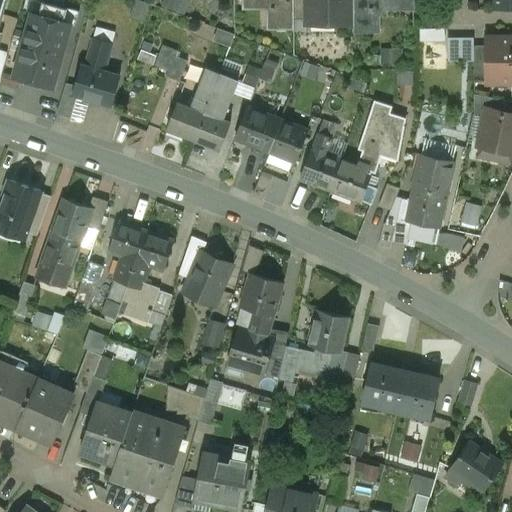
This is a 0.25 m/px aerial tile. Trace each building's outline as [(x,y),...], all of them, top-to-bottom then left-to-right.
[(166,0),(164,7),(187,13),(191,0),(166,0)] [(241,0),(242,9),(270,9),(270,29),(267,29),(267,31),(294,31),(294,21),(293,0),(241,0)] [(305,0),(293,0),(294,21),(306,21),(305,0)] [(353,0),(305,0),(306,21),(306,23),(354,23),(353,0)] [(353,0),(354,23),(354,30),(373,30),(373,13),(383,13),(383,9),(414,8),(413,0),(353,0)] [(43,2),(39,16),(32,15),(15,76),(53,87),(70,25),(64,23),(68,9),(43,2)] [(20,13),(1,7),(0,10),(0,28),(14,33),(20,13)] [(79,12),(68,9),(64,23),(70,25),(75,27),(79,12)] [(96,28),(86,65),(104,71),(115,33),(96,28)] [(446,40),(446,28),(423,28),(423,40),(446,40)] [(511,38),(486,39),(486,47),(486,81),(486,84),(511,83),(511,38)] [(486,47),(474,47),(474,81),(486,81),(486,47)] [(385,64),(403,64),(403,48),(385,48),(385,64)] [(206,57),(198,54),(194,62),(203,65),(206,57)] [(188,61),(176,56),(168,76),(180,80),(188,61)] [(280,63),(269,59),(261,79),(273,83),(280,63)] [(203,65),(194,62),(186,83),(201,88),(193,108),(204,112),(213,89),(210,88),(213,79),(205,76),(208,67),(203,65)] [(86,65),(83,65),(77,85),(74,94),(77,95),(112,105),(120,75),(104,71),(86,65)] [(204,112),(193,140),(221,150),(232,122),(225,119),(240,79),(220,72),(213,89),(204,112)] [(66,82),(58,113),(71,116),(77,95),(74,94),(77,85),(66,82)] [(507,102),(474,95),(474,116),(485,118),(487,110),(504,114),(507,102)] [(287,105),(264,96),(258,110),(282,119),(287,105)] [(394,107),(376,101),(360,149),(365,150),(360,165),(374,171),(380,154),(399,160),(406,124),(390,119),(394,107)] [(193,108),(178,102),(168,130),(169,130),(167,136),(183,142),(185,137),(193,140),(204,112),(193,108)] [(258,110),(248,106),(236,135),(249,140),(248,142),(270,150),(282,119),(258,110)] [(511,115),(504,114),(487,110),(485,118),(479,146),(511,153),(511,115)] [(310,131),(282,119),(270,150),(298,161),(310,131)] [(340,125),(325,120),(315,149),(330,154),(340,125)] [(132,125),(126,144),(143,150),(149,131),(132,125)] [(353,128),(345,126),(342,135),(349,138),(353,128)] [(456,147),(425,140),(422,156),(452,163),(456,147)] [(330,154),(315,149),(304,180),(331,190),(344,160),(330,154)] [(452,163),(422,156),(414,190),(445,197),(452,163)] [(360,165),(344,160),(331,190),(364,201),(370,184),(374,171),(360,165)] [(273,177),(262,172),(254,193),(265,198),(273,177)] [(41,192),(10,181),(0,209),(0,214),(9,218),(4,233),(24,240),(26,233),(40,193),(41,192)] [(379,188),(370,184),(365,199),(374,202),(379,188)] [(401,188),(389,184),(382,204),(393,208),(401,188)] [(414,190),(411,202),(407,221),(411,223),(439,229),(446,197),(445,197),(414,190)] [(40,193),(26,233),(37,237),(51,197),(40,193)] [(411,202),(402,200),(396,227),(392,243),(406,246),(411,223),(407,221),(411,202)] [(93,211),(64,201),(54,232),(84,242),(89,228),(94,211),(93,211)] [(481,224),(483,203),(467,202),(465,222),(481,224)] [(108,209),(95,205),(93,211),(94,211),(89,228),(101,231),(108,209)] [(146,233),(120,223),(110,253),(122,257),(114,282),(127,286),(146,233)] [(384,225),(379,247),(391,249),(392,243),(396,227),(384,225)] [(54,232),(38,279),(68,289),(84,242),(54,232)] [(174,242),(146,233),(127,286),(144,292),(147,284),(152,267),(165,271),(174,242)] [(192,238),(179,275),(189,280),(202,251),(203,252),(206,245),(192,238)] [(472,246),(468,244),(462,253),(466,255),(472,246)] [(264,253),(248,247),(240,273),(250,276),(251,275),(255,276),(264,253)] [(203,252),(202,251),(189,280),(197,283),(191,298),(214,308),(233,265),(203,252)] [(255,276),(251,275),(250,276),(241,308),(257,313),(251,331),(251,332),(266,337),(281,284),(255,276)] [(96,281),(83,276),(76,295),(88,299),(96,281)] [(127,286),(114,282),(108,301),(121,305),(127,286)] [(25,283),(15,307),(13,312),(27,317),(38,287),(25,283)] [(161,289),(147,284),(144,292),(127,286),(121,305),(118,313),(149,323),(152,314),(160,292),(161,289)] [(172,296),(160,292),(152,314),(165,318),(172,296)] [(34,324),(61,334),(67,317),(40,308),(34,324)] [(317,311),(313,328),(311,327),(310,335),(311,336),(308,347),(314,348),(312,353),(299,350),(295,374),(340,384),(348,353),(341,351),(349,318),(317,311)] [(212,318),(206,342),(222,347),(228,323),(212,318)] [(379,327),(368,324),(362,351),(373,354),(379,327)] [(92,329),(86,346),(105,353),(111,336),(92,329)] [(266,337),(251,332),(251,331),(250,331),(250,332),(238,329),(227,364),(264,375),(268,359),(274,339),(273,339),(266,337)] [(288,334),(275,331),(273,339),(274,339),(268,359),(282,362),(285,347),(288,334)] [(299,350),(285,347),(282,362),(279,379),(293,382),(295,374),(299,350)] [(22,360),(2,351),(1,354),(0,355),(0,396),(4,398),(17,370),(17,371),(22,360)] [(87,351),(73,388),(87,393),(94,377),(101,357),(87,351)] [(360,356),(348,353),(340,384),(353,386),(360,356)] [(439,380),(371,364),(362,403),(379,407),(380,406),(413,413),(413,415),(430,418),(439,380)] [(4,398),(0,407),(0,419),(17,427),(39,380),(17,371),(17,370),(4,398)] [(106,381),(94,377),(87,393),(80,413),(92,417),(97,401),(99,402),(106,381)] [(73,396),(39,380),(17,427),(52,442),(73,396)] [(223,384),(210,381),(205,399),(205,400),(217,404),(223,384)] [(221,403),(244,408),(248,389),(225,384),(221,403)] [(476,387),(465,384),(459,404),(471,407),(476,387)] [(205,399),(168,387),(166,412),(177,413),(176,415),(186,416),(186,419),(198,422),(205,400),(205,399)] [(217,404),(205,400),(198,422),(211,426),(217,404)] [(99,402),(97,401),(92,417),(79,453),(115,465),(132,414),(99,402)] [(164,424),(132,414),(115,465),(111,478),(165,494),(174,466),(172,466),(180,441),(161,434),(164,424)] [(338,427),(327,425),(323,443),(334,447),(338,427)] [(352,451),(363,454),(369,434),(358,431),(352,451)] [(406,441),(403,458),(421,461),(424,444),(406,441)] [(501,467),(469,444),(446,478),(457,484),(463,475),(485,490),(501,467)] [(249,463),(203,455),(198,482),(194,501),(196,501),(241,509),(249,463)] [(357,474),(377,481),(381,468),(361,461),(357,474)] [(346,478),(334,475),(328,500),(340,503),(346,478)] [(415,475),(413,491),(434,494),(436,477),(415,475)] [(198,482),(182,479),(175,505),(194,509),(196,501),(194,501),(198,482)] [(313,511),(317,494),(271,484),(266,505),(255,503),(252,511),(313,511)] [(423,511),(427,495),(417,492),(411,511),(423,511)]
